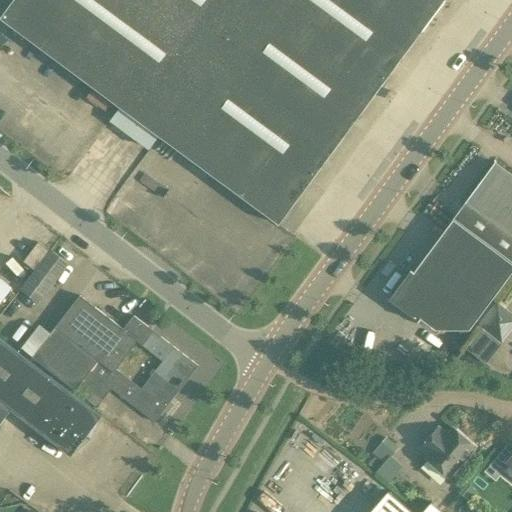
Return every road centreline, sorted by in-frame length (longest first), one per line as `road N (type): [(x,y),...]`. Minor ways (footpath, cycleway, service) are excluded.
road 1 (tertiary): [(265,361),(511,24)]
road 2 (unclassified): [(0,157),(265,361)]
road 3 (tertiary): [(187,511),(265,361)]
